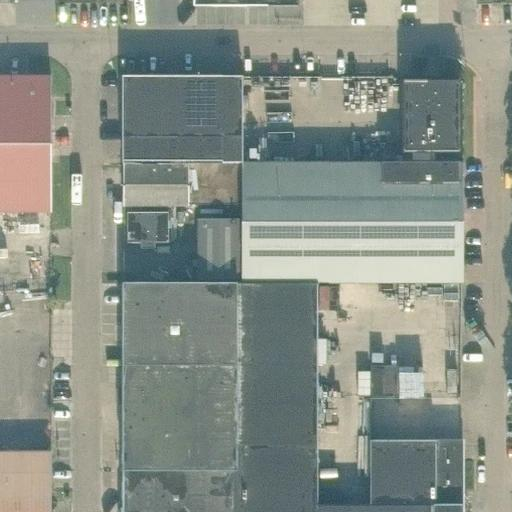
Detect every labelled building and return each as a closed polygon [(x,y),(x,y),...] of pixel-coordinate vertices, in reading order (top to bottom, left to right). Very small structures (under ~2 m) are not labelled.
[(29,76),(0,76),(0,212),(11,213),(51,212),(52,213),(52,77),(29,76)] [(189,163),(243,163),(243,77),(123,77),(123,164),(189,163)] [(459,83),(463,83),(463,81),(436,81),(436,85),(427,85),(427,81),(404,81),(404,163),(243,163),(243,205),(243,283),(463,283),(463,163),(459,163),(459,83)] [(190,205),(243,205),(243,163),(189,163),(189,165),(124,165),(124,206),(190,206),(190,205)] [(171,243),(171,242),(170,213),(128,213),(128,243),(143,243),(143,249),(157,249),(157,243),(171,243)] [(199,280),(239,280),(239,219),(199,219),(199,280)] [(318,506),(317,284),(124,284),(124,509),(123,509),(123,511),(462,511),(463,441),(371,442),(371,506),(318,506)] [(52,495),(52,452),(0,452),(0,511),(49,511),(52,503),(52,495)]
